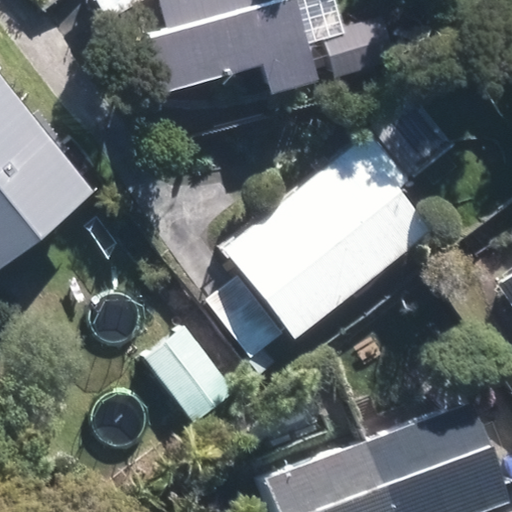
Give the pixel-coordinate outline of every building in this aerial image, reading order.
[(137,0),(82,0),(98,24),(137,0)] [(327,82),(302,0),(158,0),(167,28),(148,34),(165,94),(266,65),(275,97),(327,82)] [(0,277),(89,205),(0,95),(0,277)] [(371,134),(225,250),(297,340),(437,229),(407,192),(414,187),(371,134)] [(511,279),(503,285),(511,297),(511,279)] [(465,409),(262,478),(273,511),(461,511),(496,500),(465,409)]
